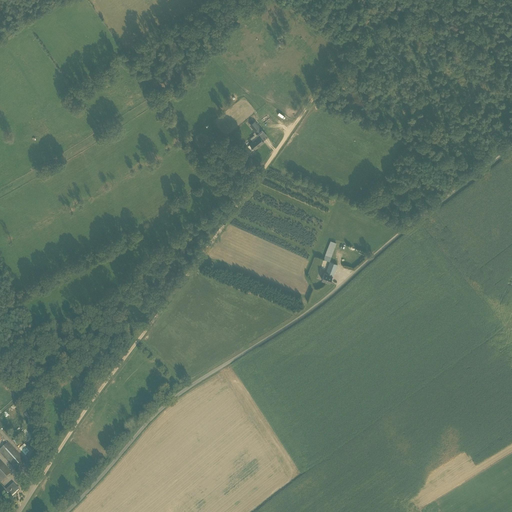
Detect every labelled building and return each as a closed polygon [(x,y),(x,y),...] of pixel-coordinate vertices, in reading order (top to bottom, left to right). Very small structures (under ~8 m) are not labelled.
[(255,121),(250,125),(258,136),(263,132),(263,131),(255,121)] [(263,132),(266,134),(272,129),(269,126),(263,131),(263,132)] [(259,136),(249,144),(254,150),(264,142),(259,136)] [(323,259),(329,261),(336,243),(330,241),(323,259)] [(337,264),(330,262),(326,273),(325,273),(322,280),(329,283),(331,277),(332,278),(333,275),(334,272),(337,264)] [(25,461),(8,443),(0,449),(0,453),(15,470),(25,461)] [(0,482),(1,483),(12,473),(0,460),(0,482)] [(19,490),(13,484),(6,490),(4,488),(0,491),(8,499),(7,499),(8,500),(9,500),(12,497),(11,496),(19,490)]
